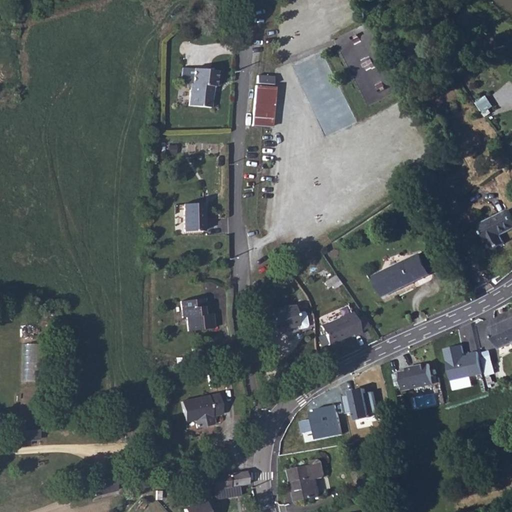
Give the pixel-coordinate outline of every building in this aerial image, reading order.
[(212,109),(214,95),(210,95),(211,86),(214,86),(217,86),(217,71),(195,70),(194,85),(191,85),(191,108),(212,109)] [(259,82),(273,83),(273,75),(259,74),(259,82)] [(270,126),(270,124),(273,86),(257,86),(254,124),(254,126),(270,126)] [(206,203),(186,203),(185,233),(205,232),(206,203)] [(247,219),(258,220),(258,203),(247,204),(247,219)] [(511,229),(511,220),(507,209),(475,225),(489,251),(504,243),(500,235),(511,229)] [(382,302),(432,279),(422,258),(372,280),(382,302)] [(203,316),(202,300),(179,301),(179,317),(184,318),(185,331),(210,331),(210,316),(203,316)] [(292,305),(253,312),(256,332),(296,326),(294,313),(292,305)] [(360,335),(350,308),(320,322),(328,343),(350,333),(353,338),(360,335)] [(294,313),(296,326),(297,329),(305,328),(303,314),(300,312),(294,313)] [(511,318),(488,329),(488,330),(497,348),(509,343),(511,341),(511,318)] [(463,344),(444,349),(451,380),(481,373),(476,351),(468,353),(469,356),(465,356),(463,344)] [(211,362),(211,347),(187,348),(188,362),(211,362)] [(431,362),(406,367),(407,371),(399,372),(402,390),(435,384),(431,362)] [(210,386),(230,383),(227,370),(207,372),(210,386)] [(350,395),(343,397),(346,414),(354,413),(356,420),(374,416),(368,388),(349,392),(350,395)] [(222,415),(220,394),(179,399),(181,421),(192,419),(195,429),(212,425),(212,416),(222,415)] [(315,441),(344,434),(338,406),(313,412),(315,419),(300,422),(303,436),(313,433),(315,441)] [(41,440),(40,430),(8,434),(10,449),(31,447),(31,441),(41,440)] [(315,466),(290,469),(295,500),(320,496),(317,477),(323,476),(325,473),(323,462),(321,460),(314,461),(315,466)] [(371,468),(368,463),(354,470),(359,485),(369,480),(368,476),(369,474),(368,470),(371,468)] [(220,477),(223,491),(223,492),(250,486),(247,472),(220,477)] [(220,477),(212,479),(214,492),(223,491),(220,477)] [(115,481),(93,486),(94,490),(112,486),(114,495),(118,494),(115,481)] [(112,486),(94,490),(96,499),(114,495),(112,486)] [(205,511),(201,499),(179,507),(179,511),(205,511)]
